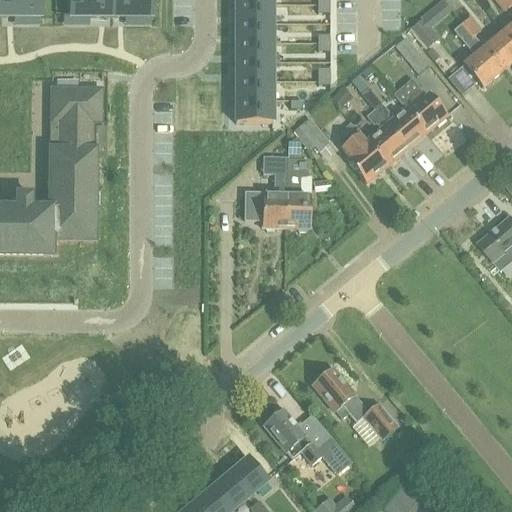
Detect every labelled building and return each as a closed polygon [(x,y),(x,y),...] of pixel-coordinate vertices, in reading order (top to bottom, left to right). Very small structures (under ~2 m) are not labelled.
[(0,0),(0,15),(0,19),(41,18),(41,0),(0,0)] [(70,0),(71,18),(110,19),(110,0),(70,0)] [(110,0),(110,19),(149,19),(149,0),(110,0)] [(221,0),(222,10),(258,10),(258,0),(221,0)] [(511,7),(505,0),(493,0),(492,1),(503,14),(511,7)] [(304,2),(304,10),(316,11),(316,2),(304,2)] [(222,10),(222,29),(258,29),(258,10),(222,10)] [(304,10),(304,19),(316,19),(316,11),(304,10)] [(481,33),(470,19),(464,24),(462,26),(473,39),(481,33)] [(422,21),(408,32),(425,52),(439,41),(422,21)] [(463,69),(482,92),(502,75),(483,52),(473,39),(462,26),(454,32),(476,58),(463,69)] [(511,28),(503,36),(511,47),(511,28)] [(222,29),(221,48),(258,48),(258,29),(222,29)] [(483,52),(502,75),(511,67),(511,47),(503,36),(483,52)] [(395,49),(419,79),(429,70),(405,40),(395,49)] [(303,41),(303,49),(315,49),(315,41),(303,41)] [(221,48),(221,67),(258,68),(258,48),(221,48)] [(303,49),(303,57),(315,57),(315,49),(303,49)] [(221,67),(221,86),(258,87),(258,68),(221,67)] [(373,114),(406,153),(425,137),(405,112),(391,123),(388,121),(389,114),(358,78),(351,84),(375,112),(373,114)] [(303,79),(303,87),(315,87),(315,79),(303,79)] [(221,86),(221,106),(257,106),(258,87),(221,86)] [(303,87),(303,95),(315,96),(315,87),(303,87)] [(405,112),(425,137),(447,119),(429,98),(426,101),(416,88),(397,104),(405,112)] [(351,99),(344,90),(332,100),(339,108),(351,99)] [(0,257),(51,258),(51,242),(93,242),(94,153),(92,153),(92,125),(101,125),(101,93),(52,92),(50,211),(31,211),(31,197),(17,197),(17,211),(0,210),(0,257)] [(221,106),(221,128),(257,129),(257,106),(221,106)] [(299,109),(289,117),(295,123),(304,115),(299,109)] [(381,129),(365,143),(364,143),(386,170),(406,153),(373,114),(367,119),(374,127),(379,128),(381,129)] [(314,149),(319,155),(329,145),(309,121),(292,134),(308,154),(314,149)] [(364,143),(365,143),(360,136),(341,151),(350,162),(347,165),(365,187),(386,170),(364,143)] [(299,235),(305,235),(308,232),(310,232),(310,200),(299,200),(300,180),(306,181),(306,163),(302,162),(300,146),(288,146),(288,162),(287,162),(286,231),(296,232),(299,235)] [(275,231),(286,231),(287,162),(265,162),(265,177),(273,178),(273,199),(263,199),(262,231),(266,231),(266,234),(275,234),(275,231)] [(314,194),(330,192),(329,182),(313,184),(314,194)] [(478,249),(500,276),(511,266),(511,224),(510,222),(478,249)] [(333,373),(312,391),(333,416),(336,414),(342,421),(348,416),(356,425),(362,421),(381,443),(398,430),(379,407),(370,415),(361,405),(360,406),(354,399),(355,398),(333,373)] [(301,456),(311,468),(322,459),(311,447),(310,447),(305,440),(306,440),(284,414),(274,422),(272,420),(262,429),(291,464),(301,456)] [(317,450),(339,476),(351,467),(345,460),(346,460),(330,440),(317,450)] [(229,477),(248,499),(266,484),(248,462),(229,477)] [(211,493),(226,511),(232,511),(248,499),(229,477),(211,493)] [(192,508),(195,511),(226,511),(211,493),(192,508)] [(385,511),(404,511),(407,509),(395,499),(385,511)] [(339,511),(330,500),(314,511),(339,511)] [(249,511),(250,511),(266,511),(259,503),(249,511)]
